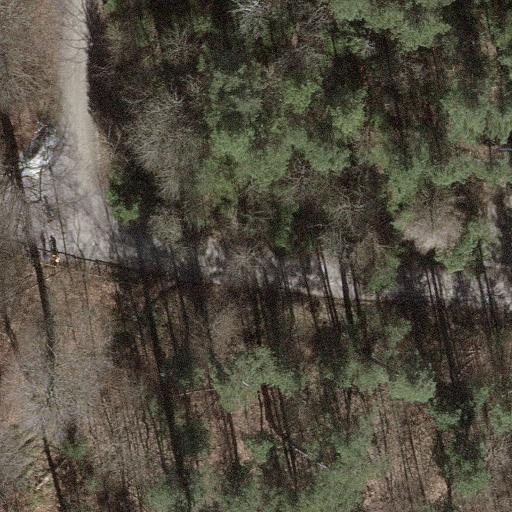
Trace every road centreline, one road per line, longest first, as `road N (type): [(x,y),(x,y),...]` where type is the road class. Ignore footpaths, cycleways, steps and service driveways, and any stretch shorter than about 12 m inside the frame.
road 1 (track): [(511,294),(253,269),(59,230)]
road 2 (track): [(76,0),(73,145),(59,230)]
road 3 (track): [(502,293),(509,162)]
